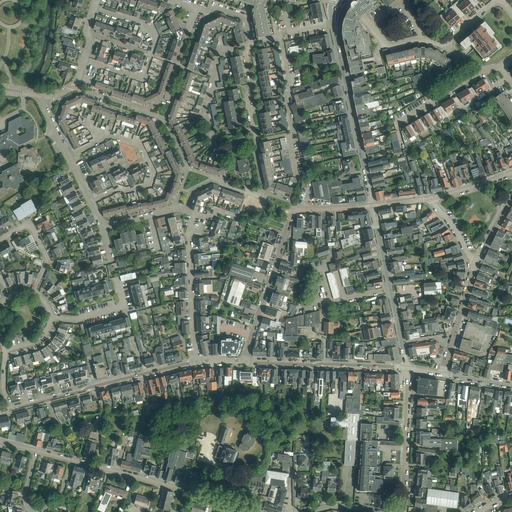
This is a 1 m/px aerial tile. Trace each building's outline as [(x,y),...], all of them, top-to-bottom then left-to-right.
[(80,9),(82,0),(74,0),(73,7),(80,9)] [(147,10),(150,0),(144,0),(142,7),(142,9),(147,10)] [(153,10),(156,1),(153,0),(150,0),(147,10),(152,12),(153,10)] [(271,35),(265,8),(268,8),(267,4),(268,0),(285,0),(295,2),(295,0),(237,0),(247,3),(246,5),(249,6),(249,4),(251,4),(252,5),(251,7),(253,7),(252,10),(252,11),(253,11),(259,37),(271,35)] [(371,45),(370,39),(369,39),(368,34),(368,33),(366,34),(365,30),(364,27),(363,25),(362,26),(362,24),(361,23),(360,22),(359,21),(359,20),(360,19),(362,16),(363,15),(365,13),(370,9),(371,11),(373,10),(376,8),(374,6),(379,2),(376,0),(357,0),(356,1),(356,2),(353,2),(352,3),(352,5),(351,6),(347,12),(345,18),(344,18),(342,25),(343,25),(342,32),(343,39),(344,44),(344,45),(346,51),(347,56),(348,63),(350,68),(349,68),(351,74),(376,68),(375,62),(363,65),(362,59),(373,57),(374,57),(372,50),(372,51),(371,46),(371,45)] [(477,5),(472,0),(465,0),(463,2),(471,12),(474,10),(473,9),(475,7),(474,7),(477,5)] [(159,10),(162,3),(161,2),(161,3),(156,1),(153,10),(159,12),(159,10)] [(321,10),(320,2),(310,4),(311,9),(311,12),(321,10)] [(471,12),(463,2),(459,5),(457,2),(453,5),(463,17),(465,15),(466,15),(467,13),(468,15),(471,12)] [(166,10),(171,6),(170,6),(166,4),(162,3),(159,10),(165,12),(165,10),(166,10)] [(463,17),(453,5),(449,8),(452,11),(449,14),(457,24),(460,22),(459,20),(461,19),(460,19),(463,17)] [(175,14),(173,9),(172,9),(171,6),(166,10),(167,11),(166,11),(167,12),(166,13),(168,18),(175,15),(175,14)] [(323,17),(321,10),(311,12),(312,15),(310,15),(311,19),(323,17)] [(77,30),(80,19),(78,19),(79,15),(67,11),(66,14),(67,14),(66,16),(71,18),(68,27),(77,30)] [(224,22),(226,16),(226,15),(221,13),(216,15),(217,17),(220,22),(224,21),(224,22)] [(457,24),(449,14),(445,16),(443,13),(439,16),(449,28),(451,26),(452,26),(454,25),(454,26),(457,24)] [(177,20),(175,15),(168,18),(166,19),(169,24),(177,20)] [(217,17),(212,19),(216,26),(221,24),(220,22),(217,17)] [(216,26),(212,19),(207,21),(210,26),(211,28),(216,26)] [(243,25),(242,23),(242,20),(237,19),(237,20),(235,19),(233,24),(235,26),(235,27),(242,26),(241,26),(243,25)] [(180,25),(177,20),(169,24),(171,29),(180,25)] [(210,26),(207,21),(207,20),(202,22),(200,27),(202,28),(207,29),(210,26)] [(502,46),(492,35),(494,33),(485,21),(476,29),(477,29),(476,30),(475,29),(473,31),(473,32),(473,33),(460,43),(465,49),(471,44),(485,60),(502,46)] [(104,33),(106,25),(101,23),(98,33),(101,33),(101,32),(104,33)] [(109,34),(112,27),(106,25),(104,33),(103,34),(108,36),(109,34)] [(182,29),(180,25),(171,29),(173,33),(175,32),(182,29)] [(117,29),(112,27),(109,34),(114,36),(117,29)] [(119,38),(123,28),(117,27),(117,29),(114,36),(119,38)] [(125,38),(128,30),(123,28),(119,38),(122,39),(122,37),(125,38)] [(185,36),(184,34),(185,34),(182,29),(175,32),(178,37),(177,39),(183,42),(185,36)] [(310,43),(321,41),(323,49),(331,47),(328,34),(318,36),(318,35),(315,35),(315,36),(309,38),(310,43)] [(245,42),(243,36),(236,37),(236,39),(237,44),(245,42)] [(75,51),(76,48),(74,47),(75,44),(72,44),(73,40),(63,37),(62,40),(64,41),(63,44),(65,45),(65,48),(67,49),(66,52),(68,53),(67,57),(75,60),(77,52),(75,51)] [(141,42),(142,39),(137,37),(134,45),(139,46),(140,46),(141,47),(143,43),(141,42)] [(205,43),(206,40),(199,37),(197,42),(205,45),(208,46),(209,44),(205,43)] [(183,42),(177,39),(174,39),(172,44),(182,47),(183,42)] [(109,45),(111,46),(111,44),(103,41),(101,46),(98,44),(97,46),(96,46),(95,49),(105,53),(106,48),(107,48),(109,45)] [(180,52),(182,47),(172,44),(171,49),(180,52)] [(301,55),(300,50),(299,45),(290,47),(292,57),(301,55)] [(421,48),(417,48),(417,47),(413,48),(413,49),(413,48),(416,59),(416,61),(421,60),(421,48)] [(435,50),(432,49),(432,48),(428,47),(428,48),(426,61),(431,62),(435,50)] [(413,48),(413,49),(411,49),(411,48),(408,49),(408,50),(410,60),(416,59),(413,48)] [(103,58),(105,53),(95,49),(94,53),(95,53),(94,55),(100,57),(99,61),(105,63),(106,59),(103,58)] [(178,57),(180,52),(171,49),(169,49),(168,51),(167,51),(166,53),(169,54),(178,57)] [(442,54),(439,52),(439,51),(436,49),(435,50),(431,62),(435,64),(442,54)] [(118,61),(121,51),(118,50),(117,51),(115,50),(114,55),(111,54),(109,62),(111,63),(113,59),(118,61)] [(335,62),(333,50),(323,52),(323,53),(313,54),(313,63),(324,63),(328,62),(328,64),(335,62)] [(408,50),(405,50),(402,50),(402,51),(405,62),(410,60),(408,50)] [(127,60),(124,59),(126,54),(124,53),(121,51),(118,61),(121,62),(121,63),(123,64),(122,66),(125,67),(126,64),(127,60)] [(402,51),(400,52),(400,51),(396,52),(397,53),(397,52),(399,63),(405,62),(402,51)] [(135,63),(138,54),(135,52),(135,53),(133,53),(131,57),(128,56),(127,60),(126,64),(129,65),(129,63),(131,63),(132,63),(132,62),(135,63)] [(202,55),(199,54),(191,52),(189,57),(200,61),(201,60),(201,58),(201,57),(202,55)] [(397,52),(397,53),(394,53),(394,52),(391,53),(391,54),(394,64),(399,63),(397,52)] [(448,59),(445,56),(446,55),(442,53),(442,54),(435,64),(439,67),(448,59)] [(144,62),(142,61),(143,56),(141,56),(142,55),(138,54),(135,63),(140,65),(139,68),(142,69),(144,62)] [(176,62),(178,57),(169,54),(167,59),(176,62)] [(391,54),(389,54),(385,54),(388,66),(394,64),(391,54)] [(448,58),(448,59),(439,67),(442,71),(452,65),(450,61),(451,61),(448,58)] [(68,72),(70,65),(60,62),(57,69),(65,71),(63,75),(62,74),(61,77),(68,80),(70,73),(68,72)] [(202,67),(195,64),(187,62),(185,67),(200,72),(202,67)] [(172,71),(174,65),(168,63),(166,68),(172,71)] [(302,72),(301,66),(294,67),(295,74),(302,72)] [(192,79),(194,74),(188,71),(186,77),(192,79)] [(424,78),(422,73),(414,76),(417,81),(421,79),(424,78)] [(103,83),(100,82),(101,77),(97,75),(94,83),(96,84),(95,84),(96,85),(95,87),(101,89),(103,83)] [(363,81),(366,80),(364,75),(354,79),(354,80),(351,81),(352,87),(363,84),(363,81)] [(313,96),(311,88),(320,85),(320,87),(339,82),(337,76),(305,85),(307,91),(303,92),(299,93),(298,94),(300,100),(313,96)] [(493,89),(486,78),(483,80),(483,79),(481,81),(480,80),(478,82),(484,92),(489,89),(490,91),(493,89)] [(484,92),(478,82),(475,84),(473,86),(470,88),(477,99),(480,97),(479,95),(484,92)] [(353,93),(361,91),(368,89),(367,85),(366,83),(363,84),(352,87),(352,88),(351,89),(352,91),(353,91),(353,93)] [(112,93),(114,89),(115,87),(109,85),(106,91),(112,93)] [(343,95),(340,85),(335,86),(327,90),(327,93),(332,91),(333,95),(334,97),(341,96),(343,95)] [(165,92),(166,88),(160,86),(158,92),(163,97),(164,94),(165,92)] [(303,92),(301,86),(292,89),(294,95),(298,94),(299,93),(303,92)] [(477,99),(470,88),(468,89),(465,90),(462,91),(468,101),(473,99),(475,103),(479,101),(477,99)] [(117,97),(119,91),(114,89),(112,93),(111,95),(117,97)] [(125,93),(119,91),(117,97),(123,99),(125,93)] [(370,96),(370,93),(362,95),(361,91),(353,93),(354,94),(353,95),(354,100),(370,96)] [(470,103),(468,101),(462,91),(459,93),(460,94),(458,95),(455,97),(462,108),(465,106),(465,107),(469,104),(470,103)] [(511,102),(511,103),(507,96),(508,96),(504,91),(493,99),(511,126),(511,102)] [(133,96),(128,94),(128,93),(125,92),(125,93),(123,99),(122,99),(126,101),(126,100),(131,102),(132,100),(133,96)] [(163,97),(158,92),(152,95),(155,101),(159,99),(161,98),(163,97)] [(301,111),(337,100),(342,99),(341,96),(334,97),(333,95),(326,97),(325,92),(313,96),(300,100),(298,94),(294,95),(296,103),(290,105),(293,113),(293,114),(301,111)] [(81,102),(81,94),(78,96),(78,95),(76,97),(72,99),(75,105),(81,102)] [(87,104),(89,98),(85,96),(86,96),(83,95),(81,94),(81,102),(87,104)] [(184,103),(186,97),(180,94),(178,100),(181,101),(184,103)] [(146,105),(146,97),(140,95),(138,102),(142,103),(141,103),(144,104),(146,105)] [(155,101),(152,95),(146,97),(146,105),(149,104),(151,103),(155,101)] [(373,96),(370,96),(354,100),(355,106),(370,103),(370,102),(375,101),(373,96)] [(410,103),(416,100),(414,96),(404,100),(405,104),(410,102),(410,103)] [(462,108),(455,97),(452,99),(452,98),(450,100),(450,99),(447,101),(453,111),(458,108),(459,110),(462,108)] [(94,104),(95,100),(89,98),(87,104),(93,106),(94,104)] [(75,105),(72,99),(68,101),(68,100),(66,101),(66,102),(64,103),(69,108),(75,105)] [(179,107),(181,101),(178,100),(175,99),(173,105),(179,107)] [(344,106),(344,104),(345,104),(344,101),(343,100),(333,102),(333,105),(324,107),(324,109),(324,110),(344,106)] [(453,111),(447,101),(444,102),(444,103),(442,104),(442,105),(440,106),(447,117),(450,116),(448,114),(453,111)] [(67,114),(69,108),(64,103),(63,105),(62,108),(61,112),(67,114)] [(376,104),(371,105),(370,105),(370,103),(355,106),(356,111),(374,107),(377,107),(376,104)] [(99,113),(101,107),(102,107),(99,106),(94,104),(93,106),(91,110),(97,112),(97,113),(100,114),(100,113),(99,113)] [(346,111),(345,107),(345,108),(344,106),(324,110),(325,113),(335,111),(336,115),(346,112),(346,111)] [(447,117),(440,106),(436,109),(436,108),(434,109),(433,108),(429,110),(430,112),(436,122),(437,121),(442,118),(443,120),(447,117)] [(108,109),(102,107),(101,107),(99,113),(100,113),(105,115),(108,109)] [(373,114),(372,109),(375,108),(374,107),(356,111),(358,117),(366,115),(369,114),(373,114)] [(175,119),(177,113),(171,110),(169,114),(168,117),(169,117),(168,119),(175,119)] [(65,120),(67,114),(61,112),(59,116),(58,118),(59,118),(58,120),(65,120)] [(436,122),(430,112),(427,114),(425,115),(424,114),(420,116),(421,118),(427,127),(433,124),(433,125),(438,123),(437,121),(436,122)] [(482,112),(477,115),(483,124),(488,121),(482,112)] [(326,127),(349,122),(348,115),(341,116),(338,117),(339,122),(326,125),(326,127)] [(24,180),(24,179),(23,179),(23,178),(24,178),(24,177),(23,177),(23,176),(23,175),(22,174),(21,175),(20,174),(20,173),(20,172),(20,171),(20,170),(20,169),(19,169),(20,167),(24,170),(24,169),(24,170),(26,169),(26,168),(26,169),(28,168),(29,169),(30,170),(31,170),(32,170),(34,170),(33,169),(34,169),(35,169),(35,168),(36,168),(36,167),(36,165),(36,164),(38,163),(39,162),(40,161),(41,161),(41,159),(40,159),(41,159),(41,158),(40,158),(40,157),(40,156),(38,155),(37,154),(37,152),(37,151),(37,150),(36,149),(35,148),(35,149),(35,148),(34,147),(34,148),(33,147),(32,148),(32,147),(30,148),(31,148),(29,149),(28,148),(27,148),(27,147),(26,147),(25,147),(24,147),(23,144),(34,138),(34,134),(36,133),(36,131),(34,129),(35,125),(31,122),(31,120),(29,119),(27,120),(21,116),(9,122),(8,131),(0,135),(0,196),(7,193),(7,191),(7,189),(8,189),(9,188),(11,187),(12,188),(14,189),(15,189),(15,190),(17,189),(16,189),(17,188),(17,189),(18,188),(19,187),(19,186),(19,185),(19,183),(21,182),(22,182),(22,181),(23,181),(23,180),(24,180)] [(147,124),(152,119),(150,118),(147,117),(143,116),(141,122),(147,124)] [(427,127),(421,118),(418,120),(418,119),(416,120),(415,119),(411,122),(412,123),(418,133),(423,130),(424,131),(428,128),(427,127)] [(156,127),(154,123),(155,123),(154,121),(153,121),(152,119),(147,124),(150,130),(156,127)] [(178,124),(175,119),(168,119),(169,122),(170,124),(172,128),(173,127),(178,125),(178,124)] [(68,126),(65,120),(58,120),(59,123),(60,125),(62,129),(68,126)] [(338,130),(351,127),(349,122),(326,127),(327,132),(338,130)] [(494,141),(480,122),(475,125),(485,139),(484,139),(488,145),(494,141)] [(370,129),(376,128),(382,126),(381,123),(360,128),(361,134),(370,132),(370,129)] [(419,134),(418,133),(412,123),(409,125),(408,125),(406,126),(406,125),(402,127),(403,130),(401,131),(404,143),(410,140),(409,138),(414,135),(415,137),(419,134)] [(182,129),(179,124),(178,124),(178,125),(173,127),(176,132),(182,129)] [(305,131),(304,124),(296,126),(298,133),(305,131)] [(71,131),(68,126),(62,129),(65,134),(67,133),(71,131)] [(160,134),(159,133),(159,132),(156,127),(150,130),(153,135),(152,135),(153,137),(154,138),(160,135),(160,134)] [(352,134),(351,127),(338,130),(327,132),(328,135),(334,134),(334,133),(337,133),(337,137),(340,136),(345,135),(352,134)] [(184,135),(182,129),(176,132),(178,138),(184,135)] [(76,135),(73,130),(71,131),(67,133),(69,139),(76,135)] [(375,138),(374,135),(376,134),(376,130),(370,132),(361,134),(363,140),(375,138)] [(353,140),(352,134),(345,135),(340,136),(341,138),(337,139),(337,142),(333,142),(333,145),(337,145),(340,144),(339,142),(344,141),(345,141),(346,141),(346,142),(353,140)] [(78,141),(76,135),(69,139),(72,144),(78,141)] [(163,140),(160,135),(154,138),(157,143),(163,140)] [(187,140),(184,135),(178,138),(181,143),(180,143),(182,146),(182,145),(188,142),(188,143),(189,143),(187,140)] [(378,142),(378,141),(376,141),(375,138),(363,140),(364,147),(365,147),(379,144),(378,142)] [(400,147),(398,139),(391,140),(394,149),(400,147)] [(165,146),(163,140),(157,143),(159,149),(165,146)] [(339,150),(346,148),(355,146),(353,140),(346,142),(346,141),(345,141),(344,141),(339,142),(340,144),(337,145),(338,150),(339,150)] [(81,147),(78,141),(72,144),(75,150),(81,147)] [(511,151),(510,147),(506,141),(503,142),(507,148),(511,158),(511,151)] [(191,148),(188,143),(188,142),(182,145),(182,146),(185,151),(191,148)] [(380,151),(379,147),(377,148),(376,145),(379,144),(365,147),(365,148),(365,150),(366,151),(367,153),(372,152),(380,151)] [(168,151),(165,146),(159,149),(162,155),(164,153),(168,151)] [(356,154),(355,149),(355,146),(346,148),(339,150),(339,153),(343,152),(344,156),(351,155),(356,154)] [(194,154),(191,148),(185,151),(187,156),(192,154),(193,154),(194,154)] [(123,156),(120,149),(114,152),(118,159),(123,156)] [(173,156),(170,150),(168,151),(164,153),(167,159),(173,156)] [(505,167),(502,158),(500,152),(498,150),(495,151),(496,153),(497,153),(498,157),(495,157),(498,164),(500,169),(500,168),(503,167),(503,168),(505,167)] [(118,159),(114,152),(110,154),(113,161),(118,159)] [(108,162),(105,156),(104,155),(102,156),(101,154),(98,155),(104,166),(108,164),(108,162)] [(113,161),(110,154),(105,156),(108,162),(108,164),(113,161)] [(195,160),(193,154),(192,154),(187,156),(186,157),(188,161),(189,163),(190,165),(195,160)] [(419,173),(414,160),(413,156),(413,155),(412,154),(407,155),(412,172),(415,171),(416,174),(419,173)] [(499,169),(497,165),(496,161),(494,162),(491,154),(488,155),(494,171),(499,169)] [(104,166),(98,155),(96,157),(97,159),(95,160),(99,168),(104,166)] [(176,161),(173,156),(167,159),(169,164),(176,161)] [(493,172),(490,164),(489,164),(487,156),(484,157),(486,165),(484,166),(487,174),(493,172)] [(387,162),(386,157),(373,160),(368,161),(369,166),(374,165),(387,162)] [(401,167),(407,166),(405,157),(402,158),(397,159),(400,168),(401,167)] [(482,175),(485,174),(479,157),(476,158),(478,164),(475,165),(476,168),(479,177),(482,176),(482,175)] [(99,168),(95,160),(90,162),(88,159),(85,161),(89,168),(92,167),(93,169),(94,171),(99,168)] [(250,171),(248,163),(247,164),(246,159),(240,160),(238,160),(240,173),(250,171)] [(354,167),(352,159),(342,161),(344,169),(354,167)] [(199,168),(201,162),(195,160),(190,165),(193,166),(195,167),(199,168)] [(178,166),(176,161),(169,164),(172,169),(178,166)] [(385,170),(384,167),(389,166),(389,163),(374,167),(369,168),(370,173),(375,172),(385,170)] [(479,177),(476,168),(475,165),(472,166),(471,163),(469,164),(474,178),(476,177),(477,177),(479,177)] [(468,177),(466,171),(468,171),(466,164),(454,168),(456,174),(459,173),(461,179),(464,178),(466,179),(467,179),(467,177),(468,177)] [(139,176),(149,171),(147,166),(145,167),(142,169),(140,165),(138,166),(138,165),(135,167),(139,176)] [(228,171),(226,166),(225,165),(219,168),(219,175),(222,174),(224,173),(228,171)] [(439,177),(442,188),(448,186),(445,176),(443,176),(441,167),(438,168),(437,165),(434,166),(436,171),(437,171),(439,178),(439,177)] [(181,172),(180,170),(178,166),(172,169),(175,175),(182,175),(181,172)] [(219,175),(219,168),(213,166),(211,172),(215,173),(214,174),(217,174),(219,175)] [(446,169),(449,179),(451,178),(454,188),(459,186),(458,181),(454,170),(453,166),(448,168),(448,169),(446,169)] [(126,175),(129,174),(127,169),(124,171),(122,167),(121,168),(120,168),(117,169),(121,178),(127,176),(126,175)] [(139,176),(135,167),(132,169),(130,170),(133,175),(130,176),(133,183),(136,181),(135,178),(139,176)] [(121,178),(117,169),(114,171),(112,172),(115,177),(112,178),(115,185),(118,184),(117,181),(121,178)] [(70,181),(67,175),(66,175),(64,171),(53,177),(55,181),(59,179),(62,185),(59,187),(60,189),(63,188),(66,186),(65,184),(70,181)] [(438,184),(437,178),(435,179),(434,176),(433,172),(430,173),(433,179),(434,179),(436,192),(442,191),(441,186),(440,184),(438,184)] [(429,187),(425,178),(426,178),(424,173),(421,175),(423,179),(422,180),(425,186),(424,186),(424,189),(425,194),(430,193),(429,188),(429,187)] [(436,192),(434,179),(433,179),(430,173),(428,174),(430,179),(428,180),(430,188),(431,193),(436,192)] [(129,174),(126,175),(127,176),(128,179),(127,179),(131,186),(134,185),(133,183),(130,176),(129,174)] [(376,175),(371,176),(372,182),(380,180),(384,180),(383,178),(382,174),(376,175)] [(104,183),(101,178),(100,175),(93,179),(94,181),(90,183),(93,188),(104,183)] [(181,180),(182,177),(181,177),(182,175),(175,175),(173,181),(179,184),(181,180)] [(359,177),(352,178),(353,183),(354,189),(361,188),(359,177)] [(423,189),(422,186),(419,177),(415,178),(417,186),(417,190),(418,195),(423,194),(423,189)] [(265,190),(273,183),(272,179),(264,180),(265,185),(264,185),(265,190)] [(302,183),(301,188),(313,186),(315,198),(330,201),(330,198),(329,193),(327,183),(326,180),(312,182),(307,183),(302,183)] [(341,180),(327,183),(329,193),(334,192),(343,191),(342,184),(341,180)] [(279,194),(282,184),(277,182),(277,184),(274,192),(279,194)] [(69,192),(75,190),(71,183),(66,186),(63,188),(60,189),(63,196),(64,198),(67,196),(71,194),(69,192)] [(107,190),(106,187),(104,183),(93,188),(95,193),(98,191),(99,194),(107,190)] [(274,192),(277,184),(273,183),(265,190),(270,192),(270,191),(274,192)] [(353,183),(342,184),(343,191),(349,190),(354,189),(353,183)] [(214,193),(213,184),(207,187),(208,188),(204,190),(208,197),(214,193)] [(219,198),(223,188),(219,187),(219,186),(213,184),(214,193),(220,196),(219,198)] [(284,195),(287,186),(282,184),(279,194),(284,195)] [(398,186),(399,193),(399,197),(416,195),(415,184),(398,186)] [(290,197),(293,188),(287,186),(284,195),(290,197)] [(175,195),(177,189),(171,187),(169,192),(169,193),(173,194),(175,195)] [(224,200),(228,190),(223,188),(219,198),(224,200)] [(208,197),(204,190),(201,191),(200,190),(194,193),(202,199),(208,197)] [(229,201),(233,192),(228,190),(224,200),(229,201)] [(391,198),(390,194),(383,195),(383,191),(379,191),(374,192),(376,201),(385,199),(391,198)] [(74,201),(79,198),(76,192),(71,194),(67,196),(70,202),(67,204),(68,206),(72,205),(75,203),(74,201)] [(172,198),(173,194),(169,193),(169,192),(167,192),(165,198),(170,204),(171,200),(171,201),(172,198)] [(235,203),(238,194),(233,192),(229,201),(235,203)] [(199,206),(202,199),(194,193),(192,199),(193,200),(192,203),(199,206)] [(240,205),(243,195),(238,194),(235,203),(240,205)] [(170,204),(165,198),(158,200),(160,206),(164,205),(164,206),(167,205),(170,204)] [(19,220),(36,210),(34,205),(32,206),(31,205),(34,204),(31,199),(21,205),(21,206),(13,211),(19,220)] [(80,208),(83,207),(80,200),(75,203),(72,205),(75,211),(72,213),(73,215),(74,215),(79,211),(78,210),(81,209),(80,208)] [(147,203),(147,201),(141,203),(139,203),(138,203),(138,204),(140,210),(139,210),(139,211),(141,210),(143,210),(148,208),(147,203)] [(200,212),(201,207),(202,206),(199,206),(192,203),(190,209),(200,212)] [(392,213),(391,209),(391,208),(392,208),(392,207),(390,207),(378,210),(379,216),(381,215),(382,216),(382,215),(392,213)] [(80,219),(85,216),(82,210),(79,211),(74,215),(76,220),(73,221),(75,224),(78,223),(81,221),(80,219)] [(432,218),(435,214),(431,210),(426,215),(427,216),(421,219),(423,223),(430,220),(432,218)] [(361,222),(370,220),(368,212),(368,211),(363,211),(363,217),(348,218),(349,221),(353,221),(353,222),(355,222),(355,223),(361,222)] [(316,228),(316,224),(316,216),(315,216),(315,215),(309,215),(309,219),(307,219),(307,228),(316,228)] [(6,227),(13,223),(9,216),(2,220),(2,221),(0,222),(0,232),(7,228),(6,227)] [(50,224),(46,217),(36,222),(39,228),(42,227),(44,231),(54,226),(53,223),(50,224)] [(176,223),(175,217),(168,218),(169,223),(169,225),(176,223)] [(84,227),(89,225),(86,218),(81,221),(78,223),(81,229),(78,231),(79,233),(82,231),(85,230),(84,227)] [(223,228),(225,221),(217,218),(216,219),(215,222),(213,221),(211,226),(222,230),(223,228)] [(307,232),(307,229),(303,229),(303,218),(302,218),(301,218),(297,218),(297,226),(296,225),(296,228),(293,228),(293,232),(304,233),(305,232),(307,232)] [(505,218),(503,222),(511,227),(511,221),(505,218)] [(371,225),(370,220),(361,222),(361,224),(354,226),(355,228),(371,225)] [(390,230),(389,229),(391,229),(390,227),(397,226),(396,221),(388,222),(386,222),(381,223),(383,231),(390,230)] [(445,225),(442,221),(437,225),(432,228),(433,230),(435,229),(436,231),(440,229),(441,228),(445,225)] [(511,227),(503,222),(501,226),(508,231),(509,229),(511,230),(511,227)] [(178,230),(176,223),(169,225),(171,232),(178,230)] [(418,225),(411,226),(400,228),(402,234),(419,231),(418,225)] [(221,235),(222,230),(211,226),(209,231),(212,232),(210,237),(218,238),(219,234),(221,235)] [(93,233),(90,227),(85,230),(82,231),(85,238),(82,239),(83,241),(87,239),(90,239),(90,238),(88,236),(93,233)] [(445,234),(449,231),(446,227),(442,230),(440,231),(435,233),(435,234),(432,235),(433,237),(436,236),(439,235),(439,237),(441,236),(442,235),(442,236),(445,234)] [(55,242),(51,233),(55,231),(53,228),(46,231),(48,235),(43,237),(44,239),(45,239),(48,245),(55,242)] [(353,229),(344,231),(346,239),(349,238),(349,235),(352,234),(354,244),(360,243),(359,239),(359,238),(357,238),(356,236),(356,234),(355,230),(353,229)] [(137,240),(136,235),(135,230),(128,232),(130,242),(137,241),(137,240)] [(180,236),(178,230),(171,232),(173,238),(180,236)] [(277,244),(280,235),(267,230),(264,238),(272,241),(272,242),(277,244)] [(400,236),(399,232),(392,234),(391,230),(388,231),(383,232),(384,239),(390,238),(400,236)] [(510,237),(505,235),(505,233),(499,230),(496,234),(501,236),(508,240),(510,237)] [(130,242),(128,232),(120,234),(121,238),(123,244),(130,242)] [(303,248),(307,248),(308,242),(299,242),(299,241),(298,241),(298,237),(303,238),(304,233),(293,232),(292,252),(301,252),(303,252),(303,248)] [(147,244),(146,237),(144,238),(143,233),(136,235),(137,240),(137,241),(138,245),(145,243),(145,245),(147,244)] [(342,240),(341,242),(342,249),(351,245),(354,244),(352,234),(349,235),(349,238),(346,239),(342,240)] [(453,240),(451,235),(451,234),(442,237),(443,240),(445,239),(446,242),(448,242),(453,240)] [(38,248),(31,235),(29,235),(23,239),(22,238),(21,238),(20,236),(14,240),(21,251),(23,250),(23,249),(22,247),(25,246),(30,252),(38,248)] [(508,246),(507,245),(502,242),(504,239),(500,237),(496,235),(493,241),(511,250),(511,245),(509,244),(508,246)] [(170,249),(169,245),(165,246),(164,243),(173,241),(174,244),(181,243),(180,236),(173,238),(164,240),(160,241),(163,251),(170,249)] [(92,245),(93,245),(98,244),(96,237),(90,238),(90,239),(87,239),(83,241),(85,250),(89,249),(93,247),(92,245)] [(208,237),(204,237),(195,239),(197,246),(199,246),(200,249),(209,248),(208,237)] [(124,248),(123,244),(121,238),(114,240),(117,250),(124,248)] [(394,247),(393,239),(390,239),(389,239),(384,240),(386,248),(390,248),(394,247)] [(369,248),(376,246),(375,242),(374,242),(373,240),(364,242),(365,246),(363,246),(363,247),(363,249),(360,249),(360,250),(358,250),(357,252),(358,255),(362,254),(366,253),(371,252),(371,251),(370,251),(369,248)] [(61,254),(59,249),(65,246),(63,241),(55,245),(50,247),(52,250),(51,251),(52,254),(54,258),(61,254)] [(511,250),(493,241),(490,246),(495,249),(498,250),(500,247),(509,252),(511,250)] [(13,250),(11,247),(9,243),(5,245),(5,244),(3,245),(3,246),(0,247),(0,250),(3,255),(13,250)] [(270,253),(272,246),(264,244),(262,251),(270,253)] [(461,252),(457,245),(452,246),(450,247),(450,248),(445,249),(446,254),(448,253),(452,252),(452,255),(455,254),(460,252),(461,252)] [(95,254),(100,253),(99,246),(93,247),(89,249),(91,255),(88,256),(88,259),(92,258),(95,257),(95,254)] [(329,253),(328,246),(317,250),(318,257),(329,253)] [(403,252),(402,246),(394,247),(390,248),(387,249),(388,255),(403,252)] [(186,255),(186,249),(185,250),(185,247),(180,247),(180,248),(176,248),(176,250),(176,252),(173,252),(173,255),(174,255),(186,255)] [(444,254),(443,249),(433,252),(434,257),(444,254)] [(499,254),(489,249),(486,255),(499,261),(501,258),(498,257),(499,254)] [(270,253),(262,251),(259,250),(258,255),(260,256),(260,257),(267,260),(270,253)] [(21,258),(17,251),(12,253),(17,261),(21,258)] [(372,258),(371,252),(366,253),(362,254),(358,255),(355,255),(355,256),(347,259),(348,262),(363,258),(363,260),(372,258)] [(300,261),(300,254),(298,254),(298,253),(292,253),(291,263),(297,263),(297,260),(300,261)] [(463,258),(461,253),(452,256),(443,257),(444,261),(454,259),(454,261),(463,258)] [(103,262),(101,255),(95,257),(92,258),(94,264),(90,265),(91,268),(98,266),(97,263),(103,262)] [(499,261),(486,255),(484,260),(492,264),(493,261),(498,263),(499,261)] [(70,259),(67,259),(63,260),(63,263),(63,265),(58,263),(57,266),(56,266),(55,270),(59,272),(60,271),(64,273),(66,269),(69,271),(71,267),(70,259)] [(268,271),(270,264),(258,260),(256,264),(262,266),(261,268),(268,271)] [(369,262),(363,263),(363,267),(366,266),(367,270),(370,269),(373,269),(377,268),(376,260),(371,261),(369,262)] [(465,268),(463,260),(457,261),(457,262),(445,264),(441,265),(440,265),(441,272),(449,271),(448,269),(458,267),(458,269),(465,268)] [(251,281),(255,270),(233,263),(229,274),(234,275),(231,282),(233,283),(237,285),(238,283),(241,284),(243,278),(251,281)] [(290,274),(292,268),(290,268),(288,267),(280,265),(278,270),(290,274)] [(402,265),(399,266),(390,268),(392,274),(399,272),(400,276),(410,275),(414,275),(414,270),(403,271),(402,265)] [(213,276),(212,268),(204,270),(204,272),(195,272),(195,277),(213,276)] [(25,283),(26,274),(26,271),(20,272),(20,271),(19,270),(14,271),(14,272),(15,275),(14,275),(16,284),(22,283),(25,283)] [(490,279),(484,277),(485,275),(482,275),(483,273),(479,271),(479,272),(480,272),(479,274),(478,273),(476,278),(481,280),(489,283),(490,279)] [(16,284),(14,275),(15,275),(14,272),(8,274),(9,276),(3,279),(7,287),(13,285),(16,284)] [(34,284),(39,273),(32,272),(32,274),(26,274),(25,283),(32,284),(34,284)] [(369,280),(380,277),(378,272),(366,274),(366,276),(363,277),(362,273),(356,274),(358,279),(360,278),(362,283),(369,281),(369,280)] [(120,276),(122,281),(130,279),(133,279),(132,273),(120,276)] [(56,287),(56,286),(51,282),(53,281),(48,277),(49,276),(46,275),(44,279),(46,280),(43,288),(45,289),(50,294),(56,287)] [(284,284),(286,278),(277,275),(275,281),(284,284)] [(188,284),(188,276),(182,276),(182,278),(180,278),(180,281),(174,281),(174,286),(183,286),(183,284),(188,284)] [(130,283),(131,288),(140,286),(139,280),(136,281),(136,278),(133,279),(130,279),(131,283),(130,283)] [(261,290),(261,288),(261,287),(262,285),(254,282),(251,281),(243,278),(241,284),(245,285),(244,288),(246,288),(248,287),(249,285),(252,286),(251,290),(259,292),(259,290),(260,290),(260,289),(261,290)] [(375,286),(383,284),(383,281),(383,279),(382,279),(382,278),(373,280),(373,283),(366,284),(368,291),(376,289),(375,286)] [(204,294),(203,285),(211,284),(211,279),(201,280),(201,283),(195,283),(196,294),(204,294)] [(106,280),(100,281),(104,293),(109,292),(106,280)] [(462,291),(463,286),(458,284),(459,281),(452,280),(451,283),(454,284),(452,289),(457,290),(458,290),(457,291),(461,292),(461,291),(462,291)] [(486,289),(488,285),(480,282),(476,280),(474,285),(481,288),(486,289)] [(104,293),(100,281),(95,283),(98,294),(103,293),(104,293)] [(283,289),(284,284),(275,281),(273,286),(283,289)] [(239,302),(244,288),(245,285),(241,284),(238,283),(237,285),(233,283),(231,282),(230,285),(232,286),(227,302),(238,306),(239,302)] [(441,289),(440,282),(423,284),(424,291),(436,290),(436,289),(441,289)] [(98,294),(95,283),(90,284),(93,296),(98,294)] [(63,296),(60,290),(61,289),(58,284),(56,286),(56,287),(50,294),(52,296),(56,301),(63,296)] [(93,296),(90,284),(85,286),(85,287),(88,297),(93,296)] [(356,292),(354,285),(354,284),(351,285),(345,287),(348,296),(353,294),(353,293),(356,292)] [(143,285),(140,286),(131,288),(133,293),(144,290),(143,285)] [(85,287),(80,288),(80,290),(83,299),(88,297),(85,287)] [(486,298),(488,293),(473,288),(471,293),(486,298)] [(146,295),(144,290),(133,293),(134,299),(146,295)] [(188,298),(188,290),(182,290),(183,292),(176,292),(176,298),(180,297),(180,300),(183,300),(183,298),(188,298)] [(283,301),(285,296),(288,297),(289,294),(282,292),(281,295),(271,291),(270,297),(283,301)] [(460,298),(455,297),(456,294),(448,292),(447,295),(450,296),(449,301),(453,303),(457,305),(457,304),(458,304),(460,298)] [(69,303),(68,300),(66,294),(63,296),(56,301),(57,303),(59,310),(61,309),(62,312),(68,310),(67,307),(68,307),(67,303),(69,303)] [(147,300),(146,295),(134,299),(136,304),(135,304),(147,301),(147,300)] [(205,311),(205,300),(209,300),(208,295),(202,296),(202,300),(196,301),(197,311),(201,311),(201,314),(205,314),(205,311)] [(397,298),(397,299),(397,300),(398,301),(398,302),(399,307),(404,307),(407,306),(407,307),(413,306),(413,303),(413,299),(412,300),(411,295),(404,297),(398,298),(397,298)] [(485,302),(477,299),(477,298),(470,296),(469,301),(474,302),(481,304),(487,306),(490,307),(491,304),(485,302)] [(277,305),(279,300),(283,302),(283,301),(270,297),(268,303),(274,305),(273,307),(279,309),(280,306),(277,305)] [(149,306),(147,301),(135,304),(137,309),(149,306)] [(186,314),(185,301),(177,302),(178,318),(185,317),(185,314),(186,314)] [(242,303),(239,302),(238,306),(250,309),(251,303),(242,301),(242,303)] [(487,306),(481,304),(481,305),(469,302),(467,307),(475,310),(475,308),(485,311),(486,309),(487,306)] [(293,317),(297,306),(291,304),(288,311),(291,312),(290,318),(293,317)] [(454,316),(456,310),(450,308),(450,307),(441,305),(440,308),(446,310),(445,313),(454,316)] [(281,311),(267,307),(265,314),(272,316),(271,317),(279,319),(281,311)] [(243,315),(244,312),(236,310),(234,315),(242,318),(241,320),(249,323),(249,322),(250,322),(251,320),(250,320),(251,317),(243,315)] [(408,316),(407,310),(405,311),(400,312),(402,320),(403,319),(406,319),(406,317),(408,316)] [(486,320),(485,325),(492,327),(494,322),(491,321),(492,317),(486,315),(481,314),(469,310),(467,317),(479,321),(480,318),(486,320)] [(313,327),(313,324),(313,321),(313,318),(313,315),(313,312),(305,314),(298,316),(293,317),(290,318),(287,319),(286,323),(285,333),(285,340),(298,341),(298,326),(313,327)] [(453,321),(454,316),(445,313),(444,317),(441,316),(440,319),(445,321),(445,320),(452,322),(453,321)] [(438,322),(439,319),(440,319),(441,316),(435,314),(434,318),(421,320),(422,324),(427,324),(429,324),(438,322)] [(161,316),(154,318),(156,325),(163,323),(161,316)] [(206,330),(205,316),(197,317),(198,331),(202,330),(202,335),(204,335),(210,334),(210,330),(206,330)] [(128,317),(123,318),(125,327),(126,329),(131,328),(128,317)] [(274,327),(275,325),(281,327),(280,329),(283,330),(283,333),(285,333),(286,323),(276,320),(276,322),(271,321),(271,320),(263,318),(261,323),(262,323),(270,326),(269,327),(273,328),(274,327)] [(409,318),(406,319),(403,319),(403,322),(402,322),(404,330),(414,328),(413,324),(410,325),(409,318)] [(333,333),(334,322),(324,321),(324,332),(333,333)] [(485,332),(486,327),(472,323),(467,321),(462,339),(460,338),(457,348),(462,349),(479,354),(485,332)] [(110,331),(107,322),(102,324),(105,335),(111,333),(110,331)] [(375,332),(393,329),(392,323),(382,325),(382,327),(374,328),(372,327),(363,329),(365,340),(376,338),(375,336),(375,332)] [(67,333),(68,327),(73,328),(74,324),(64,324),(63,325),(59,324),(58,331),(67,333)] [(105,335),(102,324),(97,325),(99,334),(100,336),(105,335)] [(419,333),(423,332),(423,333),(428,332),(428,327),(427,324),(422,324),(421,325),(421,328),(414,329),(414,330),(409,331),(409,330),(404,331),(406,340),(414,339),(420,338),(419,333)] [(394,336),(393,329),(375,332),(375,336),(384,335),(384,338),(394,336)] [(67,340),(71,334),(67,333),(58,331),(57,333),(53,339),(61,344),(65,346),(69,341),(67,340)] [(208,345),(210,344),(210,337),(210,334),(204,335),(202,335),(199,336),(200,342),(204,356),(210,355),(208,345)] [(184,347),(181,340),(180,336),(179,336),(171,339),(174,348),(175,350),(184,347)] [(123,339),(125,348),(126,352),(132,351),(129,337),(123,339)] [(220,340),(220,354),(224,355),(224,351),(226,351),(226,355),(231,355),(232,351),(234,351),(233,355),(237,355),(239,354),(239,353),(241,348),(238,347),(239,345),(241,346),(243,342),(233,339),(233,340),(232,340),(232,338),(226,338),(226,340),(220,340)] [(396,344),(395,338),(387,339),(387,341),(379,343),(379,347),(396,344)] [(68,347),(65,346),(61,344),(53,339),(52,341),(47,346),(53,352),(54,352),(56,355),(63,353),(68,347)] [(440,348),(439,343),(437,343),(437,341),(428,342),(428,343),(415,344),(415,343),(408,345),(409,348),(407,348),(409,357),(417,355),(417,354),(429,353),(430,355),(439,354),(442,353),(444,348),(442,347),(440,348)] [(323,359),(324,342),(314,342),(314,346),(315,346),(314,358),(323,359)] [(343,354),(343,359),(349,359),(349,354),(349,348),(351,348),(351,343),(351,342),(347,342),(347,343),(347,348),(343,347),(343,354)] [(364,357),(365,347),(366,347),(366,342),(360,342),(360,347),(361,347),(361,352),(357,352),(357,357),(364,357)] [(83,345),(86,357),(94,354),(90,343),(83,345)] [(121,374),(112,343),(108,344),(111,355),(106,356),(109,369),(112,368),(114,376),(121,374)] [(298,348),(293,348),(289,348),(289,344),(284,344),(284,351),(287,351),(287,357),(298,357),(298,348)] [(166,363),(164,354),(164,352),(163,345),(157,347),(155,351),(155,352),(152,353),(154,362),(157,361),(158,363),(159,363),(160,365),(166,363)] [(56,355),(54,352),(53,352),(47,346),(45,347),(39,351),(44,359),(45,361),(51,358),(56,355)] [(398,354),(396,346),(388,348),(389,355),(390,355),(394,355),(398,354)] [(311,348),(307,347),(307,351),(304,351),(303,357),(311,357),(312,351),(311,351),(311,348)] [(127,362),(125,352),(126,352),(125,348),(120,350),(121,353),(117,354),(119,362),(121,361),(123,369),(124,373),(130,372),(127,362)] [(181,360),(179,352),(175,353),(175,350),(174,348),(172,349),(174,353),(176,361),(181,360)] [(502,372),(503,364),(508,365),(508,367),(509,368),(508,370),(505,369),(505,374),(504,379),(510,380),(511,368),(511,354),(505,354),(505,349),(498,348),(497,353),(494,361),(491,365),(491,370),(502,372)] [(176,361),(174,353),(172,349),(165,351),(166,355),(165,356),(167,363),(176,361)] [(466,359),(467,354),(455,350),(453,356),(460,358),(460,359),(463,360),(464,360),(465,359),(466,359)] [(44,359),(39,351),(37,351),(30,353),(33,362),(39,361),(39,363),(45,361),(44,359)] [(33,362),(30,353),(21,356),(23,365),(29,363),(31,368),(34,367),(33,362)] [(155,366),(152,357),(148,358),(147,353),(143,354),(147,368),(155,366)] [(97,363),(93,364),(98,380),(108,377),(102,355),(95,356),(95,358),(93,358),(94,361),(96,360),(97,363)] [(25,371),(23,365),(21,356),(11,358),(14,367),(20,366),(21,372),(20,372),(21,375),(26,374),(25,371)] [(143,369),(142,364),(141,363),(140,364),(139,358),(136,359),(137,364),(134,365),(133,361),(127,362),(130,372),(143,369)] [(475,363),(484,366),(487,360),(482,358),(482,360),(477,358),(475,363)] [(457,367),(457,364),(456,363),(457,360),(453,359),(451,366),(450,371),(459,373),(460,368),(457,367)] [(489,378),(491,370),(491,365),(494,361),(488,360),(487,369),(484,369),(484,372),(483,377),(489,378)] [(472,370),(474,364),(472,364),(473,361),(471,361),(469,366),(468,365),(468,366),(465,365),(464,367),(463,372),(471,375),(472,370)] [(89,375),(88,369),(87,365),(79,367),(82,380),(87,378),(87,376),(89,375)] [(82,380),(79,367),(70,370),(72,378),(75,377),(76,381),(82,380)] [(207,376),(206,376),(205,369),(204,369),(204,368),(199,369),(199,370),(201,384),(207,383),(207,376)] [(213,382),(213,369),(213,368),(212,368),(207,368),(207,376),(207,383),(207,390),(217,390),(216,382),(213,382)] [(201,384),(199,370),(199,369),(193,370),(194,375),(194,378),(197,378),(199,391),(202,391),(201,384)] [(72,378),(70,370),(62,372),(65,382),(70,381),(70,379),(72,378)] [(257,381),(257,376),(253,376),(253,372),(241,372),(241,370),(237,370),(233,370),(233,375),(233,379),(240,379),(240,380),(247,380),(247,382),(253,382),(252,385),(258,386),(256,382),(257,381)] [(188,387),(185,371),(179,373),(180,378),(181,381),(183,381),(184,388),(188,387)] [(338,376),(338,379),(341,379),(340,391),(346,391),(346,381),(347,377),(347,372),(339,371),(338,376)] [(65,382),(62,372),(54,374),(56,382),(59,381),(59,384),(65,382)] [(359,414),(361,380),(362,380),(362,377),(362,372),(348,372),(348,377),(348,379),(348,390),(353,390),(352,396),(346,395),(345,413),(359,414)] [(56,382),(54,374),(54,373),(51,374),(51,377),(46,378),(48,387),(54,385),(53,383),(56,382)] [(178,388),(177,382),(179,381),(178,379),(177,374),(176,374),(176,373),(174,374),(172,375),(176,393),(178,402),(182,402),(180,395),(181,395),(179,388),(178,388)] [(399,388),(399,374),(391,374),(391,381),(391,389),(394,389),(399,388)] [(176,393),(172,375),(170,375),(168,375),(168,376),(167,376),(168,381),(169,384),(171,383),(172,390),(173,393),(176,393)] [(22,389),(20,379),(19,376),(15,377),(16,379),(15,379),(16,385),(10,386),(12,394),(20,392),(20,391),(23,390),(23,389),(22,389)] [(166,392),(164,385),(166,385),(164,376),(158,378),(162,393),(164,399),(168,398),(167,392),(166,392)] [(436,395),(438,380),(433,379),(420,378),(419,377),(418,376),(417,377),(417,379),(418,380),(416,393),(431,394),(436,395)] [(39,385),(37,379),(37,378),(34,378),(34,379),(29,381),(31,389),(37,388),(36,385),(39,385)] [(48,387),(46,378),(41,380),(40,378),(37,379),(39,385),(42,384),(43,388),(48,387)] [(162,393),(158,378),(153,379),(155,386),(157,386),(158,393),(161,392),(161,393),(162,393)] [(31,389),(29,381),(23,382),(22,379),(20,379),(22,389),(23,389),(25,388),(26,391),(31,389)] [(155,393),(153,384),(152,379),(146,380),(148,385),(148,388),(147,388),(149,395),(155,393)] [(144,393),(142,386),(141,382),(136,383),(135,383),(133,383),(133,384),(132,384),(136,402),(143,401),(142,397),(143,397),(143,394),(144,394),(144,393)] [(451,399),(452,390),(454,391),(455,383),(454,382),(453,382),(452,383),(450,382),(449,387),(447,398),(451,399)] [(467,402),(469,391),(469,386),(463,385),(458,384),(458,385),(457,405),(464,405),(464,407),(466,407),(467,402)] [(129,399),(126,385),(120,387),(122,392),(123,396),(125,395),(127,400),(129,399)] [(478,400),(479,392),(480,388),(471,386),(470,391),(469,396),(467,410),(467,418),(470,419),(472,400),(478,400)] [(117,408),(116,400),(115,395),(121,394),(121,392),(120,387),(111,389),(113,394),(113,396),(112,396),(112,398),(113,400),(114,408),(117,408)] [(493,395),(494,390),(485,388),(484,394),(487,395),(486,401),(489,402),(489,400),(492,401),(493,395)] [(110,401),(109,395),(108,390),(104,391),(100,392),(101,397),(102,400),(99,400),(101,408),(103,407),(102,400),(104,399),(105,405),(107,404),(108,406),(110,405),(110,404),(111,404),(112,403),(111,401),(110,401)] [(500,404),(502,396),(502,391),(496,390),(494,390),(493,395),(492,401),(493,401),(493,405),(492,404),(491,411),(490,412),(494,413),(495,407),(500,408),(500,404)] [(89,402),(92,402),(90,396),(82,398),(84,403),(85,407),(90,406),(89,402)] [(81,410),(80,404),(78,399),(68,402),(70,406),(71,410),(77,408),(78,411),(81,410)] [(68,409),(67,406),(68,406),(66,401),(59,403),(61,410),(62,410),(64,414),(67,413),(66,409),(68,409)] [(478,420),(479,412),(480,404),(475,404),(473,419),(474,419),(472,430),(467,430),(466,435),(475,436),(476,431),(477,431),(478,420)] [(425,415),(426,408),(436,409),(437,405),(419,405),(419,408),(417,408),(417,415),(425,415)] [(45,419),(44,417),(47,416),(46,411),(44,411),(43,407),(36,409),(38,416),(33,417),(34,421),(39,420),(39,422),(43,420),(45,424),(51,420),(49,416),(45,419)] [(31,420),(30,416),(28,411),(22,413),(24,422),(31,420)] [(24,422),(22,413),(16,415),(13,415),(14,420),(17,419),(18,423),(24,422)] [(358,440),(359,414),(345,413),(345,418),(335,417),(331,417),(331,426),(348,427),(347,440),(346,440),(344,465),(354,465),(355,440),(358,440)] [(11,425),(9,416),(0,417),(0,426),(1,427),(11,425)] [(426,428),(426,424),(426,423),(426,422),(427,419),(417,419),(417,427),(423,427),(423,428),(426,428)] [(100,423),(92,423),(92,431),(100,431),(100,423)] [(372,432),(372,424),(361,423),(360,432),(372,432)] [(39,427),(36,432),(34,440),(33,445),(41,447),(42,442),(42,440),(46,441),(48,433),(45,432),(45,433),(42,432),(44,429),(42,426),(39,427)] [(223,428),(219,442),(221,443),(224,444),(225,439),(228,429),(223,428)] [(240,443),(239,446),(240,449),(244,451),(246,449),(247,450),(249,449),(250,447),(252,445),(255,440),(254,437),(254,434),(249,431),(248,432),(247,434),(244,435),(242,440),(243,443),(240,443)] [(372,440),(372,432),(360,432),(360,440),(361,440),(372,440)] [(441,447),(441,439),(430,439),(430,436),(416,436),(416,443),(422,443),(422,446),(441,447)] [(62,446),(55,444),(57,439),(52,438),(51,442),(48,441),(46,448),(54,450),(54,449),(60,450),(62,446)] [(134,455),(133,458),(140,459),(141,456),(143,448),(145,440),(140,438),(138,438),(134,455)] [(94,454),(95,448),(97,441),(89,439),(88,441),(87,441),(85,452),(83,457),(92,459),(94,454)] [(457,439),(452,439),(441,439),(441,447),(441,449),(442,450),(457,451),(457,439)] [(145,440),(143,448),(149,450),(151,441),(145,440)] [(377,466),(377,451),(378,444),(380,444),(380,441),(381,441),(372,440),(361,440),(360,465),(359,465),(358,490),(382,491),(383,476),(381,475),(373,474),(373,471),(379,471),(380,466),(377,466)] [(505,441),(499,441),(500,449),(503,449),(507,448),(506,443),(505,443),(505,441)] [(215,456),(215,457),(221,459),(226,461),(226,460),(233,463),(234,461),(236,462),(239,453),(237,453),(237,451),(220,446),(219,445),(217,451),(215,456)] [(115,461),(117,448),(110,447),(107,464),(114,466),(115,461)] [(143,448),(141,456),(149,458),(151,450),(149,450),(143,448)] [(173,469),(174,466),(179,450),(172,448),(168,460),(169,460),(167,468),(164,479),(170,481),(170,480),(172,475),(174,469),(173,469)] [(430,463),(430,458),(429,457),(425,457),(425,454),(435,455),(435,453),(441,454),(442,450),(441,449),(424,449),(418,448),(418,453),(416,453),(416,464),(421,464),(429,464),(430,463)] [(187,453),(179,450),(174,466),(182,468),(187,453)] [(12,462),(13,459),(14,455),(10,454),(11,453),(3,451),(1,457),(0,457),(0,469),(2,459),(12,462)] [(122,461),(121,467),(125,468),(129,469),(131,463),(132,457),(133,458),(134,455),(128,453),(126,462),(122,461)] [(292,466),(292,461),(292,457),(289,457),(290,455),(278,453),(277,459),(280,459),(279,460),(280,461),(280,462),(281,462),(282,462),(282,466),(283,466),(282,472),(287,473),(288,469),(286,468),(286,466),(287,467),(287,465),(292,466)] [(307,466),(306,457),(300,457),(300,454),(293,454),(294,464),(298,464),(298,463),(299,463),(299,466),(307,466)] [(24,468),(25,462),(27,457),(19,455),(16,464),(13,464),(12,469),(18,471),(19,467),(24,468)] [(162,470),(163,464),(165,460),(161,459),(156,477),(161,478),(163,471),(162,470)] [(131,463),(129,469),(140,472),(143,463),(132,460),(131,463)] [(51,480),(54,468),(51,468),(52,464),(44,462),(42,471),(48,473),(46,479),(51,480)] [(146,474),(153,476),(156,466),(149,464),(146,464),(144,471),(147,472),(146,474)] [(53,473),(52,477),(56,477),(55,478),(56,479),(61,480),(62,476),(65,467),(64,467),(64,466),(61,465),(61,466),(58,465),(56,470),(56,471),(55,470),(55,473),(53,473)] [(77,482),(79,470),(78,470),(79,467),(75,466),(71,482),(68,481),(67,484),(70,485),(70,486),(73,487),(75,484),(75,482),(77,482)] [(393,479),(393,467),(384,466),(384,475),(384,478),(393,479)] [(82,481),(83,477),(84,477),(85,474),(86,469),(79,467),(78,470),(79,470),(77,482),(75,482),(75,484),(73,487),(78,488),(80,481),(82,481)] [(185,486),(188,477),(189,473),(189,472),(190,468),(187,467),(184,478),(176,476),(174,483),(185,486)] [(289,483),(289,477),(288,477),(289,473),(288,473),(287,473),(282,472),(280,472),(271,471),(272,468),(268,467),(268,470),(267,470),(266,476),(265,483),(278,485),(281,486),(280,489),(286,490),(286,486),(287,486),(287,483),(289,483)] [(198,484),(200,478),(195,477),(193,483),(190,482),(192,476),(191,473),(189,473),(188,477),(185,486),(188,487),(196,489),(198,484)] [(101,489),(103,482),(99,481),(100,478),(90,475),(88,483),(85,482),(84,487),(83,491),(87,492),(89,486),(93,487),(92,490),(97,492),(98,488),(101,489)] [(499,485),(498,479),(497,479),(497,477),(496,475),(490,477),(491,481),(494,487),(495,487),(497,493),(502,492),(500,485),(499,485)] [(265,483),(266,476),(252,478),(249,486),(264,488),(265,483)] [(491,487),(489,483),(488,484),(485,477),(482,479),(483,480),(482,480),(482,487),(484,486),(486,490),(488,494),(493,492),(491,487)] [(321,491),(321,481),(317,481),(317,479),(314,478),(314,482),(313,482),(313,485),(313,490),(321,491)] [(335,491),(336,481),(332,480),(332,478),(329,478),(328,480),(328,483),(328,486),(327,491),(335,491)] [(308,492),(308,487),(304,487),(304,482),(299,482),(298,492),(301,493),(301,496),(304,496),(304,497),(308,497),(308,493),(308,492)] [(480,494),(478,491),(477,491),(476,484),(470,485),(471,494),(473,493),(473,494),(470,496),(472,499),(475,504),(483,498),(480,494)] [(98,509),(103,511),(112,493),(118,495),(117,498),(122,498),(123,496),(127,497),(128,492),(107,485),(105,490),(105,491),(106,492),(98,509)] [(269,511),(280,511),(287,491),(286,490),(280,489),(281,486),(278,485),(278,486),(276,486),(271,485),(268,497),(272,498),(271,502),(271,504),(265,503),(266,500),(262,499),(259,509),(263,510),(269,511)] [(427,493),(428,489),(421,488),(416,487),(415,495),(415,498),(421,499),(421,492),(427,493)] [(17,497),(18,494),(17,494),(17,492),(15,492),(15,491),(17,491),(13,490),(11,489),(9,489),(7,497),(17,500),(18,497),(17,497)] [(169,510),(172,497),(173,492),(163,489),(158,508),(169,510)] [(457,508),(457,503),(459,492),(428,489),(427,493),(426,500),(425,508),(425,507),(423,511),(436,511),(438,505),(457,508)] [(148,507),(150,501),(151,499),(137,494),(136,499),(134,504),(136,505),(135,506),(137,507),(137,505),(148,508),(148,507)] [(16,503),(17,500),(7,497),(2,496),(1,500),(6,501),(5,505),(8,506),(11,507),(12,504),(15,505),(16,503)] [(472,506),(469,502),(468,500),(467,501),(467,496),(461,496),(462,504),(462,505),(466,510),(472,506)] [(425,508),(426,500),(421,499),(415,498),(414,506),(425,507),(425,508)] [(36,499),(29,503),(33,509),(34,509),(39,507),(40,507),(36,499)] [(204,511),(206,506),(194,503),(192,507),(191,511),(196,511),(204,511)]
